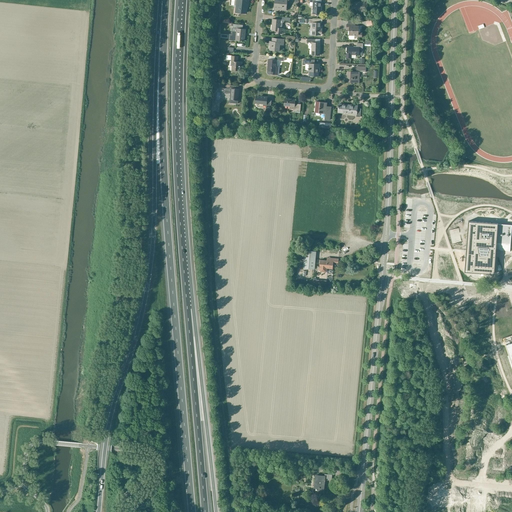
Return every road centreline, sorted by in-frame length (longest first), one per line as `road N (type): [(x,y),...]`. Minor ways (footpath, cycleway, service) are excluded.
road 1 (motorway): [(161,0),(151,258),(108,426),(98,511)]
road 2 (motorway): [(166,0),(163,159),(191,511)]
road 3 (tertiary): [(359,508),(384,253),(394,0)]
road 4 (motorway): [(186,299),(175,90),(179,0)]
road 5 (unclassified): [(511,488),(456,483),(447,475),(444,372),(415,279)]
road 6 (motorway): [(216,511),(186,299)]
road 7 (motorway): [(204,511),(186,299)]
road 8 (residential): [(258,82),(328,87),(335,0)]
